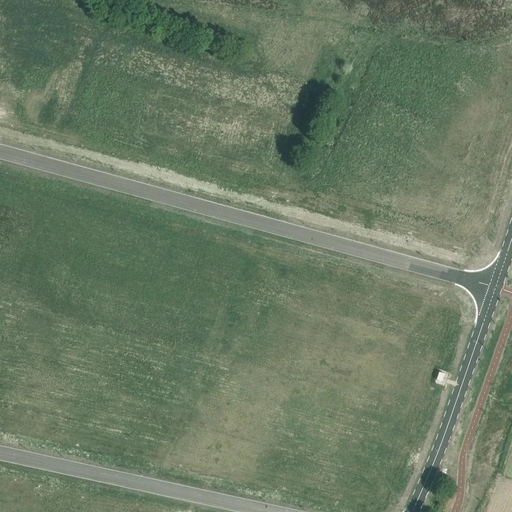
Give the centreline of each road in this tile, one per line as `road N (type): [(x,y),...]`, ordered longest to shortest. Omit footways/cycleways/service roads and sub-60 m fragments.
road 1 (unclassified): [(0,151),(495,287)]
road 2 (unclassified): [(0,452),(268,511)]
road 3 (tertiary): [(411,511),(495,287)]
